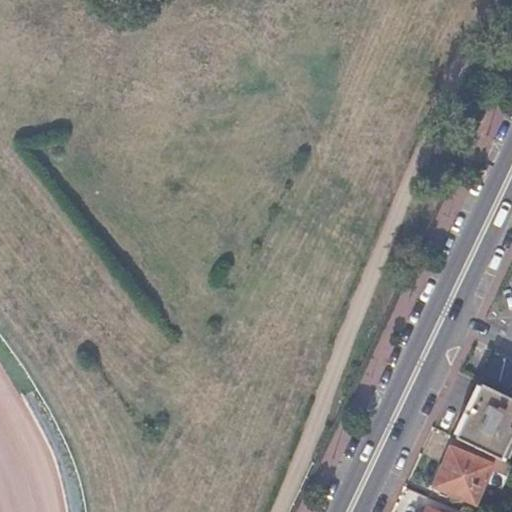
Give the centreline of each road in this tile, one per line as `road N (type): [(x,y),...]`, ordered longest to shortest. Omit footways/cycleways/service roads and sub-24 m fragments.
road 1 (track): [(281,511),(511,1)]
road 2 (primary): [(430,320),(338,511)]
road 3 (primary): [(362,511),(454,321)]
road 4 (primary): [(511,146),(430,320)]
road 5 (primary): [(454,321),(511,197)]
